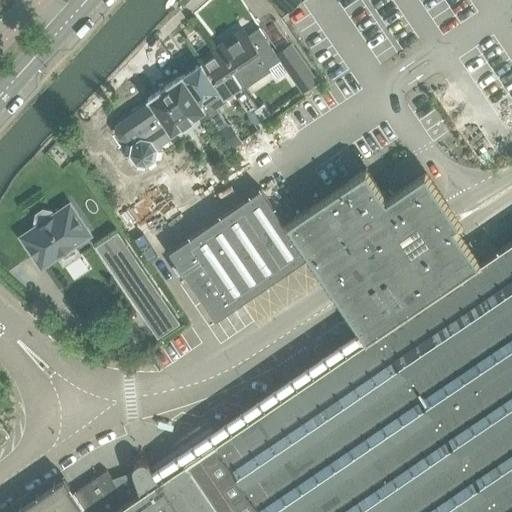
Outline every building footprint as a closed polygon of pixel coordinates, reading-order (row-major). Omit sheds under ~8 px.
[(246,31),(218,50),(239,82),(241,85),(243,88),(269,70),(271,69),(276,77),(288,69),(276,52),(275,52),(259,27),(248,35),(246,31)] [(291,41),(276,52),(288,69),(302,90),(317,80),(291,41)] [(218,50),(201,62),(212,78),(217,86),(216,87),(221,94),(223,97),(225,96),(241,85),(239,82),(218,50)] [(201,62),(182,74),(206,109),(231,146),(242,139),(230,121),(227,123),(216,107),(227,99),(225,96),(223,97),(221,94),(216,87),(217,86),(212,78),(201,62)] [(117,123),(116,131),(120,137),(128,138),(132,135),(135,140),(132,142),(131,152),(137,161),(147,163),(155,157),(157,146),(153,141),(170,130),(172,132),(206,109),(182,74),(148,97),(150,100),(117,123)] [(259,106),(248,114),(254,123),(266,116),(259,106)] [(364,163),(282,219),(305,254),(306,253),(309,251),(319,267),(367,338),(479,261),(479,260),(455,225),(461,221),(424,166),(420,169),(384,193),(364,163)] [(260,187),(169,248),(214,315),(305,254),(282,219),(260,187)] [(35,224),(18,235),(41,270),(57,259),(62,267),(82,253),(76,245),(92,235),(69,201),(54,211),(52,209),(44,208),(36,213),(34,222),(35,224)] [(157,336),(178,322),(117,233),(96,248),(157,336)] [(511,511),(511,237),(479,260),(479,261),(367,338),(280,397),(160,478),(151,464),(148,460),(145,459),(141,459),(137,461),(135,464),(134,467),(142,491),(130,499),(109,468),(43,511),(511,511)]
